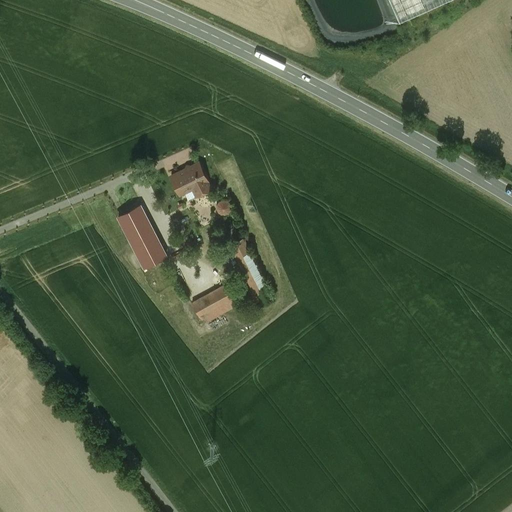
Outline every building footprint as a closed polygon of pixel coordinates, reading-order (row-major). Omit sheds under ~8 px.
[(389,0),(399,22),(447,0),(389,0)] [(202,170),(198,162),(190,166),(187,164),(184,169),(171,175),(180,193),(185,191),(186,189),(196,183),(201,193),(211,188),(207,180),(205,176),(206,174),(205,171),(202,170)] [(215,206),(225,215),(232,206),(222,197),(215,206)] [(166,255),(140,204),(118,216),(145,266),(166,255)] [(181,244),(191,247),(194,240),(184,236),(181,244)] [(273,298),(243,239),(230,245),(260,305),(273,298)] [(224,285),(192,302),(203,323),(243,301),(233,281),(224,286),(224,285)]
